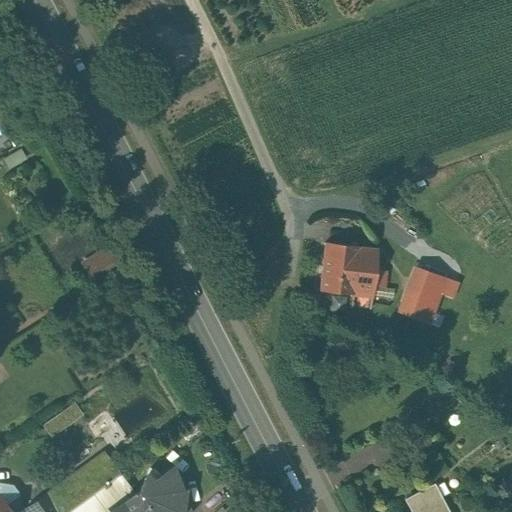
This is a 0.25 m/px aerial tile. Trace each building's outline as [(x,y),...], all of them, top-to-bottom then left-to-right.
[(356,247),(322,244),(316,289),(351,293),(356,247)] [(109,246),(82,263),(95,283),(122,266),(109,246)] [(374,249),(356,247),(351,293),(369,295),(370,285),(380,286),(382,270),(372,269),(374,249)] [(444,278),(415,267),(398,312),(427,323),(444,278)] [(369,295),(351,293),(349,306),(367,308),(369,295)] [(45,420),(53,432),(86,410),(78,399),(45,420)] [(103,451),(69,476),(85,498),(119,473),(103,451)] [(437,452),(416,463),(426,482),(447,471),(437,452)] [(134,493),(108,511),(175,511),(177,510),(180,488),(177,488),(169,470),(160,476),(149,467),(138,490),(134,493)] [(119,473),(85,498),(95,511),(108,511),(134,493),(119,473)] [(69,476),(46,494),(59,511),(65,511),(85,498),(69,476)] [(353,482),(341,488),(352,508),(363,502),(353,482)] [(434,484),(407,497),(414,511),(440,511),(435,500),(441,497),(434,484)] [(59,511),(46,494),(25,509),(26,511),(59,511)] [(95,511),(85,498),(65,511),(95,511)]
